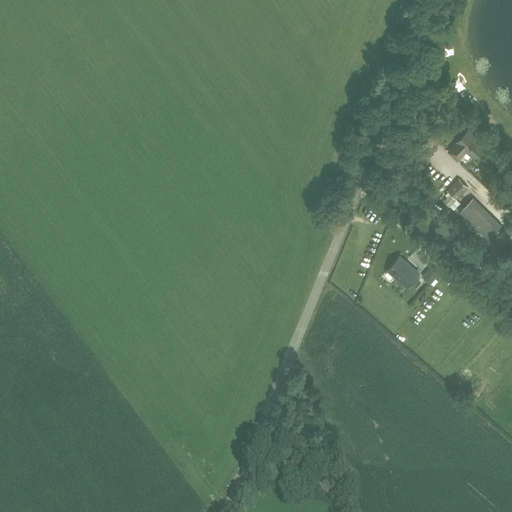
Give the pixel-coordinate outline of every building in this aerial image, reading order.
[(450,152),(457,159),(466,150),(474,157),(485,145),(467,129),(457,141),(457,142),(450,150),(450,152)] [(448,190),(457,199),(468,187),(459,178),(448,190)] [(459,211),(466,218),(480,204),(473,197),(459,211)] [(454,209),(460,203),(457,199),(450,205),(454,209)] [(399,256),(388,269),(407,286),(419,273),(399,256)] [(440,272),(432,265),(423,276),(431,283),(440,272)]
